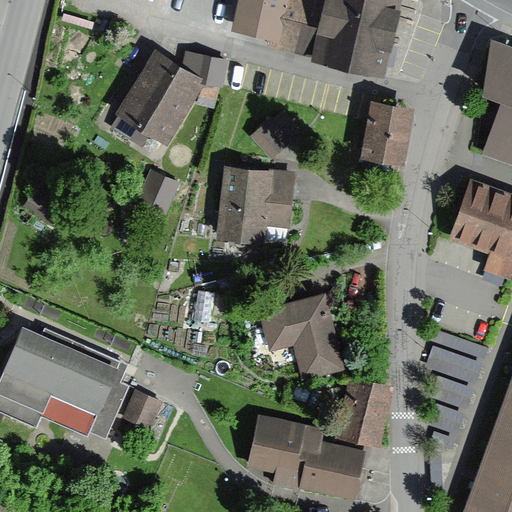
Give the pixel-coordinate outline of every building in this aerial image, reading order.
[(278,0),(243,0),(238,23),(271,31),(278,0)] [(315,58),(327,0),(278,0),(271,31),(268,46),(315,58)] [(327,0),(315,58),(389,77),(401,22),(405,0),(327,0)] [(405,0),(401,22),(415,25),(420,0),(405,0)] [(511,48),(486,39),(479,97),(496,104),(477,153),(511,165),(511,48)] [(185,63),(159,48),(119,113),(152,133),(169,143),(195,103),(206,79),(185,63)] [(230,58),(188,48),(185,63),(206,79),(195,103),(216,108),(223,85),(225,86),(230,58)] [(416,107),(371,99),(359,171),(394,177),(396,165),(405,167),(416,107)] [(276,119),(272,115),(251,135),(273,159),(305,129),(286,109),(276,119)] [(152,133),(119,113),(112,125),(145,144),(152,133)] [(166,218),(183,182),(153,168),(136,204),(166,218)] [(289,176),(223,168),(215,236),(280,244),(289,176)] [(511,268),(511,194),(468,180),(448,237),(488,251),(481,271),(508,280),(511,268)] [(197,320),(211,322),(216,292),(201,290),(197,320)] [(328,292),(261,308),(272,352),(297,345),(306,381),(348,370),(328,292)] [(39,333),(22,325),(0,373),(0,413),(34,429),(40,415),(86,436),(88,432),(103,439),(127,386),(118,382),(127,363),(42,326),(39,333)] [(427,338),(486,358),(490,346),(431,325),(427,338)] [(484,362),(435,344),(426,365),(476,384),(484,362)] [(430,394),(468,408),(476,387),(438,373),(430,394)] [(397,385),(354,375),(340,437),(383,446),(397,385)] [(120,418),(147,429),(159,401),(133,390),(120,418)] [(511,511),(511,390),(468,511),(511,511)] [(437,402),(430,424),(459,434),(466,412),(437,402)] [(274,484),(301,489),(308,455),(323,458),(325,441),(327,428),(262,414),(250,465),(278,472),(274,484)] [(432,441),(453,448),(457,437),(437,430),(432,441)] [(368,450),(325,441),(323,458),(308,455),(301,489),(360,501),(368,450)] [(444,451),(432,452),(433,494),(445,494),(444,451)]
